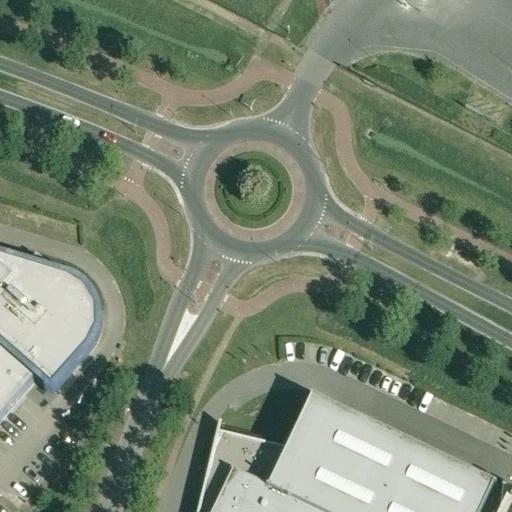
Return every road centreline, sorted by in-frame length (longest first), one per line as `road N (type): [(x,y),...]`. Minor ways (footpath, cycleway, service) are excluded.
road 1 (unclassified): [(108,511),(153,388),(225,245)]
road 2 (tertiary): [(300,233),(511,342)]
road 3 (tertiary): [(210,148),(0,63)]
road 4 (tertiary): [(511,306),(314,204)]
road 5 (tertiary): [(0,96),(194,177)]
